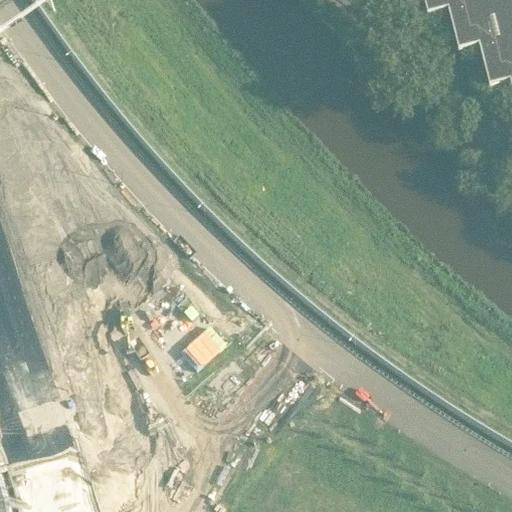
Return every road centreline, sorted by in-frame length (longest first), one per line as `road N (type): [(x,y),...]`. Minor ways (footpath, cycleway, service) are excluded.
road 1 (motorway): [(511,486),(423,433),(273,319),(90,126),(0,1)]
road 2 (track): [(164,0),(327,186),(409,268),(511,352)]
road 3 (motorway): [(55,511),(0,325)]
